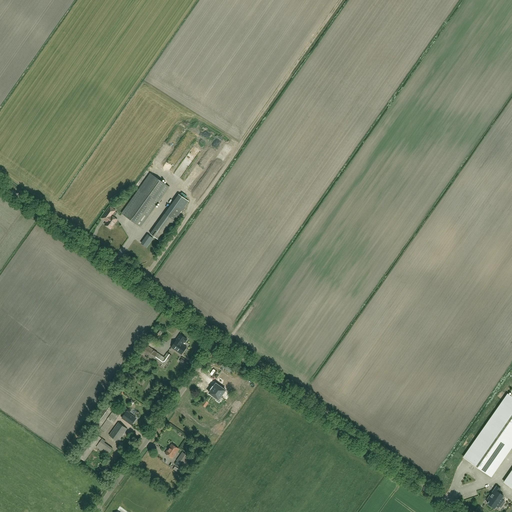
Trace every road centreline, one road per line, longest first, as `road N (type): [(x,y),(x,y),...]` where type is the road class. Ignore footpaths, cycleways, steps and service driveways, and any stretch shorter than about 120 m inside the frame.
road 1 (unclassified): [(460,511),(218,339)]
road 2 (unclassified): [(218,339),(0,183)]
road 3 (unclassified): [(218,339),(95,511)]
